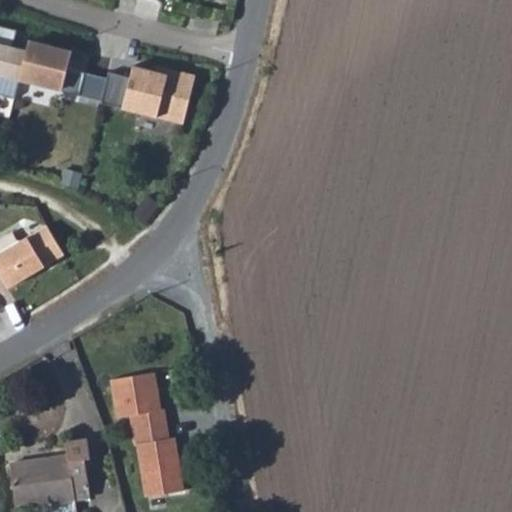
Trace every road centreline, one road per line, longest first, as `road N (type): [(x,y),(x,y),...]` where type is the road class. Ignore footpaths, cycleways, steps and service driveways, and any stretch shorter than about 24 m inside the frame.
road 1 (residential): [(244,55),(215,160),(180,216),(94,295),(0,354)]
road 2 (residential): [(244,55),(35,0)]
